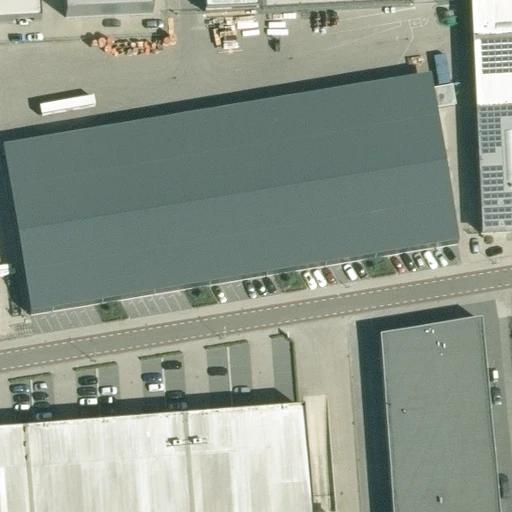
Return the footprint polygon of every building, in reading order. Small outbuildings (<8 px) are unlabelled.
[(39,0),(0,0),(0,23),(41,21),(39,0)] [(152,14),(151,0),(63,0),(65,19),(152,14)] [(204,0),(205,14),(257,11),(255,0),(204,0)] [(511,0),(469,0),(480,234),(511,232),(511,0)] [(458,246),(432,90),(4,161),(30,317),(458,246)] [(498,511),(481,321),(378,339),(390,511),(498,511)] [(0,511),(310,511),(303,410),(0,433),(0,511)]
